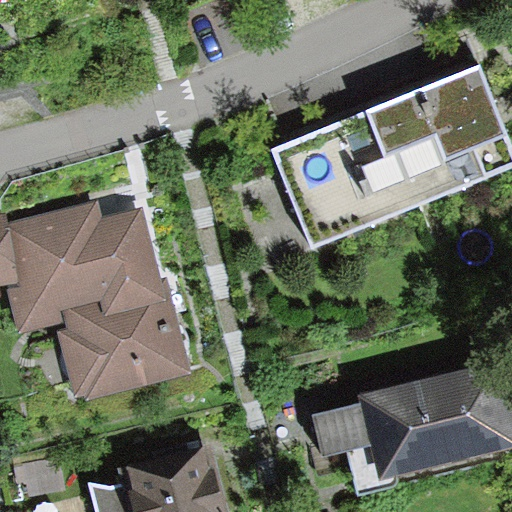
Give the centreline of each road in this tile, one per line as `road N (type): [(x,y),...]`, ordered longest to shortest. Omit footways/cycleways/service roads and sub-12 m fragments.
road 1 (residential): [(390,0),(174,106)]
road 2 (residential): [(0,160),(174,106)]
